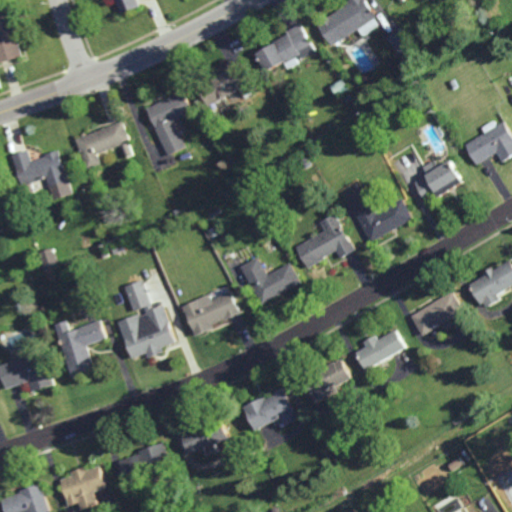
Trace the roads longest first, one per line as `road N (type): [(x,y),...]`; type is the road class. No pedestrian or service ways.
road 1 (residential): [(511,210),(243,363),(0,453)]
road 2 (residential): [(251,0),(161,49),(0,113)]
